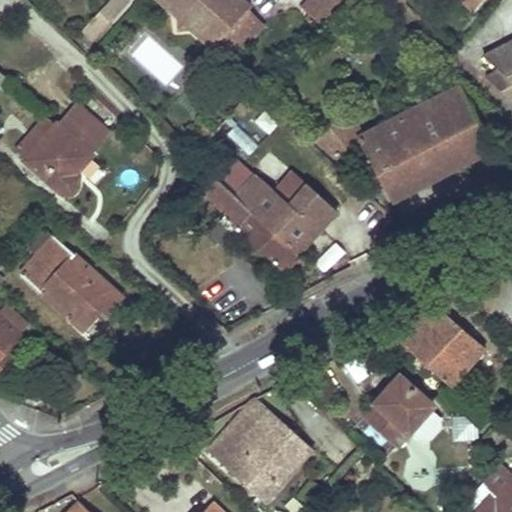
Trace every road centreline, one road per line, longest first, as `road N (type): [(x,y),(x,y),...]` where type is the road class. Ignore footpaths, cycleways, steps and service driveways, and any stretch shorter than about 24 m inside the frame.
road 1 (primary): [(24,473),(117,433),(511,227)]
road 2 (residential): [(196,313),(138,260),(130,234),(175,173),(146,125),(43,23)]
